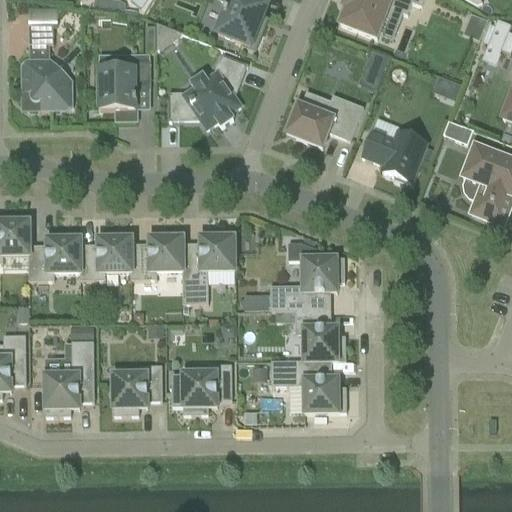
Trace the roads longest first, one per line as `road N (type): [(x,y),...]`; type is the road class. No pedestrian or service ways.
road 1 (residential): [(376,446),(31,449),(0,436)]
road 2 (residential): [(436,367),(433,280),(413,249),(243,182)]
road 3 (residential): [(243,182),(81,186),(47,169),(0,169)]
road 4 (residential): [(313,0),(243,182)]
road 5 (residential): [(376,446),(372,284)]
